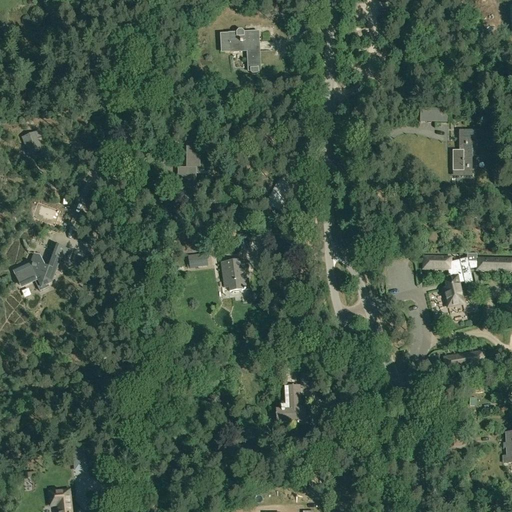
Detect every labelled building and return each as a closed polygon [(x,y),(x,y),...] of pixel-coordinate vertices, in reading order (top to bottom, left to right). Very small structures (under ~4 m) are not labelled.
[(249,72),(250,72),(250,74),(252,76),(257,75),(259,74),(259,71),(260,71),(258,34),(244,34),(244,33),(242,31),(238,31),(236,33),(236,35),(229,35),(229,36),(223,36),(221,38),(222,51),(224,53),(230,53),(248,52),(249,72)] [(285,65),(293,60),(290,56),(282,60),(285,65)] [(433,123),(446,123),(447,111),(433,111),(433,123)] [(459,152),(452,152),(452,172),(458,172),(472,172),(472,141),(476,141),(475,131),(458,131),(459,152)] [(40,138),(38,132),(24,138),(31,155),(41,152),(36,139),(40,138)] [(191,174),(191,171),(204,171),(204,170),(200,170),(200,137),(186,137),(189,137),(189,170),(177,170),(177,197),(178,197),(178,195),(193,195),(193,202),(194,202),(194,174),(191,174)] [(267,204),(279,210),(287,195),(276,189),(267,204)] [(64,213),(42,204),(36,219),(58,228),(64,213)] [(20,273),(15,275),(19,286),(29,282),(27,276),(34,273),(41,289),(51,284),(60,262),(67,265),(72,252),(58,247),(49,269),(43,267),(39,256),(35,255),(32,264),(19,270),(20,273)] [(198,268),(197,255),(187,256),(189,269),(198,268)] [(423,258),(423,270),(448,271),(449,276),(444,277),(445,281),(446,289),(444,290),(448,308),(462,305),(458,285),(464,284),(465,286),(473,284),(470,271),(476,270),(476,273),(511,274),(511,261),(477,260),(477,263),(468,263),(468,260),(451,263),(451,259),(423,258)] [(246,280),(244,261),(235,262),(235,260),(230,260),(230,263),(221,264),(224,288),(229,288),(229,293),(249,290),(248,280),(246,280)] [(484,365),(482,353),(443,359),(445,371),(484,365)] [(300,375),(300,388),(311,387),(311,374),(300,375)] [(284,387),(285,405),(280,406),(281,411),(275,411),(276,423),(279,422),(279,425),(299,424),(299,421),(305,421),(304,406),(300,407),(299,387),(284,387)] [(83,446),(71,447),(72,459),(84,458),(83,446)] [(69,511),(68,492),(48,494),(49,507),(56,506),(56,511),(69,511)]
